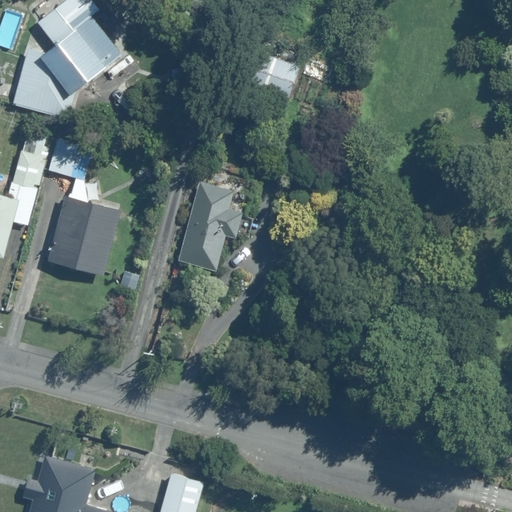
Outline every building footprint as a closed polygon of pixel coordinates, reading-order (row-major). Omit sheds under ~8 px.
[(71,120),(78,89),(124,53),(93,15),(101,9),(94,0),(66,0),(39,22),(56,44),(46,52),(31,48),(14,104),(71,120)] [(248,82),(252,84),(291,97),(302,66),(258,51),(248,82)] [(303,72),(308,74),(326,81),(332,67),(309,58),(303,72)] [(30,128),(12,196),(0,192),(0,256),(4,258),(14,221),(29,225),(53,134),(30,128)] [(49,168),(51,169),(85,180),(92,157),(57,145),(49,168)] [(201,178),(199,188),(180,259),(218,269),(227,231),(239,234),(245,208),(236,205),(241,188),(201,178)] [(123,209),(67,194),(49,258),(105,273),(123,209)] [(47,453),(46,455),(30,511),(131,511),(132,511),(89,500),(98,467),(47,453)] [(161,511),(196,511),(205,481),(174,472),(173,475),(161,511)]
